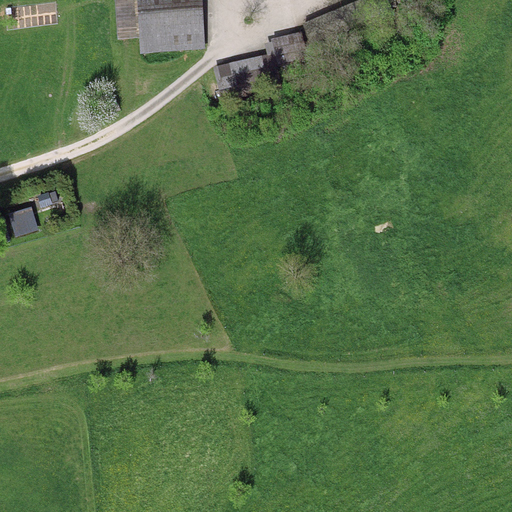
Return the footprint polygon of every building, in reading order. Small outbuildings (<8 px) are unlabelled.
[(140,39),(137,0),(114,0),(117,40),(140,39)] [(137,0),(140,39),(141,52),(206,48),(202,0),(137,0)] [(389,0),(354,0),(301,23),(309,40),(377,12),(379,16),(394,10),(389,0)] [(273,53),(275,64),(307,57),(302,32),(270,38),(273,53)] [(273,53),(215,67),(220,90),(278,77),(275,64),(273,53)] [(49,192),(37,197),(41,208),(53,204),(49,192)] [(8,213),(16,237),(39,230),(32,206),(8,213)]
